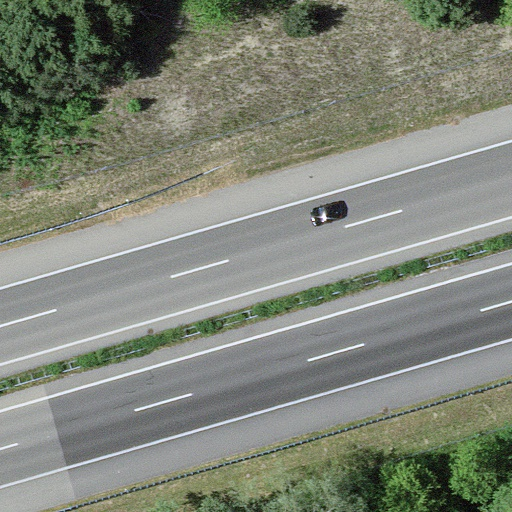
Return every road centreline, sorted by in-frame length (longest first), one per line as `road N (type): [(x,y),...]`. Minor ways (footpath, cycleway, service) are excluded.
road 1 (motorway): [(511,179),(0,327)]
road 2 (motorway): [(0,449),(511,301)]
